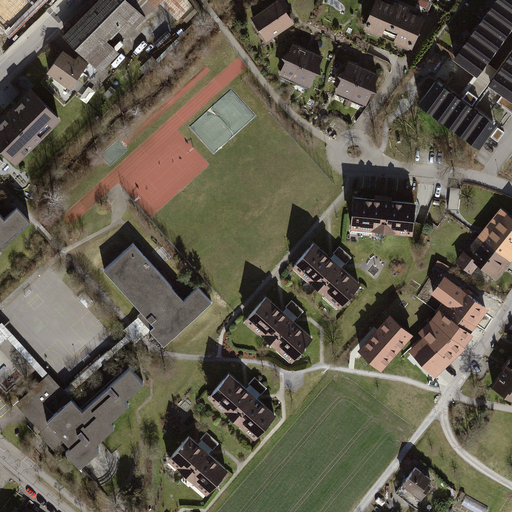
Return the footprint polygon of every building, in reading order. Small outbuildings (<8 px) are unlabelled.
[(0,0),(0,24),(9,34),(44,0),(0,0)] [(103,0),(66,37),(98,68),(114,51),(105,43),(128,19),(135,26),(143,18),(125,0),(103,0)] [(125,0),(143,18),(160,2),(178,20),(196,2),(194,0),(125,0)] [(277,0),(246,21),(264,48),(295,27),(277,0)] [(388,0),(377,0),(365,32),(406,49),(421,13),(388,0)] [(511,32),(511,0),(499,0),(456,60),(480,77),(511,32)] [(280,58),(277,82),(291,87),(304,48),(292,43),(280,58)] [(321,56),(304,48),(291,87),(305,91),(312,76),(318,75),(316,65),(321,56)] [(64,52),(49,73),(70,87),(84,67),(64,52)] [(511,56),(491,86),(511,100),(511,56)] [(344,61),(330,94),(347,101),(361,69),(344,61)] [(378,75),(361,69),(347,101),(363,107),(369,93),(375,93),(375,80),(378,75)] [(499,126),(437,82),(420,106),(482,150),(499,126)] [(33,89),(0,121),(0,147),(18,165),(63,120),(33,89)] [(450,206),(461,206),(461,187),(451,187),(450,206)] [(348,234),(411,238),(413,201),(350,197),(350,202),(348,234)] [(511,258),(511,215),(500,206),(478,235),(511,261),(511,258)] [(0,256),(6,252),(2,247),(30,222),(18,208),(6,219),(0,212),(0,256)] [(511,261),(478,235),(458,261),(472,272),(479,264),(497,278),(511,261)] [(132,242),(103,267),(145,313),(152,321),(147,325),(163,342),(211,301),(197,285),(182,298),(132,242)] [(289,273),(334,310),(357,282),(344,271),(312,245),(289,273)] [(448,318),(463,294),(440,275),(428,296),(444,305),(438,312),(448,318)] [(433,317),(466,351),(490,310),(463,294),(448,318),(438,312),(433,317)] [(263,298),(243,323),(290,361),(310,336),(263,298)] [(145,313),(62,387),(69,395),(147,325),(152,321),(145,313)] [(430,314),(399,343),(435,380),(466,351),(433,317),(430,314)] [(385,315),(349,350),(370,371),(406,336),(385,315)] [(43,380),(49,373),(1,320),(0,320),(0,345),(6,340),(43,380)] [(511,396),(511,362),(507,359),(491,383),(511,396)] [(69,395),(62,387),(49,373),(43,380),(31,390),(52,412),(45,418),(69,444),(64,448),(78,463),(97,446),(93,441),(112,424),(108,419),(127,402),(122,397),(141,379),(127,364),(80,407),(69,395)] [(226,372),(206,396),(256,436),(276,412),(226,372)] [(187,434),(166,457),(206,493),(227,470),(187,434)] [(412,468),(398,487),(418,502),(433,482),(412,468)]
